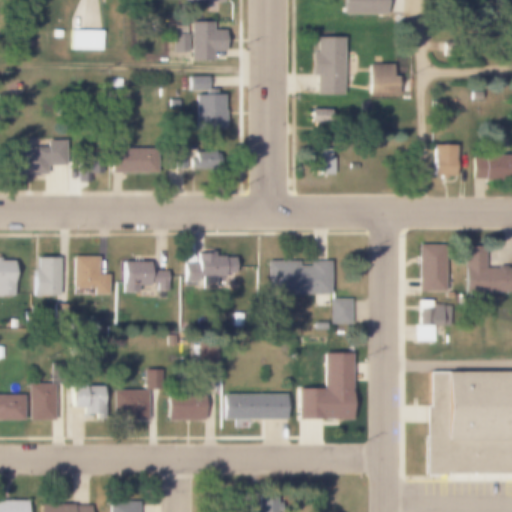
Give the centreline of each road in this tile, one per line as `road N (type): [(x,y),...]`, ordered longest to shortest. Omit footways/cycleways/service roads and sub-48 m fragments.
road 1 (residential): [(386,457),(0,457)]
road 2 (residential): [(384,511),(390,210)]
road 3 (residential): [(273,211),(0,211)]
road 4 (residential): [(511,209),(273,211)]
road 5 (tertiary): [(273,211),(271,0)]
road 6 (residential): [(511,507),(385,507)]
